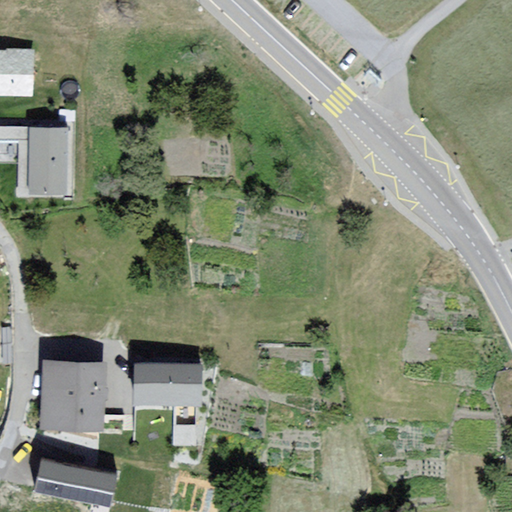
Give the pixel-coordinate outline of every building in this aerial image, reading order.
[(33,54),(0,52),(0,93),(31,94),(33,54)] [(69,129),(35,129),(33,190),(67,190),(69,129)] [(105,366),(49,364),(46,425),(102,428),(105,366)] [(193,368),(123,368),(123,411),(192,410),(193,368)] [(114,477),(44,463),(38,490),(108,505),(114,477)]
